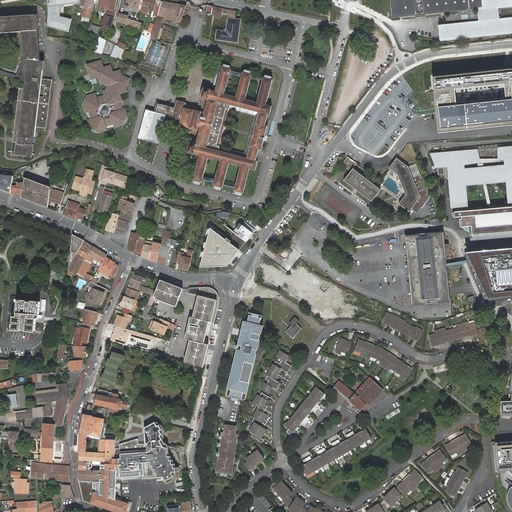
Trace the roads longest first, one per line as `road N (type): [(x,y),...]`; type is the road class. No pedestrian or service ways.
road 1 (residential): [(236,282),(391,73),(426,54),(511,43)]
road 2 (residential): [(81,507),(71,444),(76,410),(133,259)]
road 3 (residential): [(284,461),(320,496),(349,504),(446,429),(487,421)]
road 4 (unclassified): [(325,332),(343,324),(369,328),(425,359),(485,356),(497,377),(487,421)]
road 5 (tertiary): [(202,511),(195,449),(236,282)]
road 6 (tertiary): [(0,195),(133,259)]
road 7 (residential): [(284,461),(279,404),(325,332)]
road 8 (residential): [(302,448),(353,419),(330,406),(303,445)]
